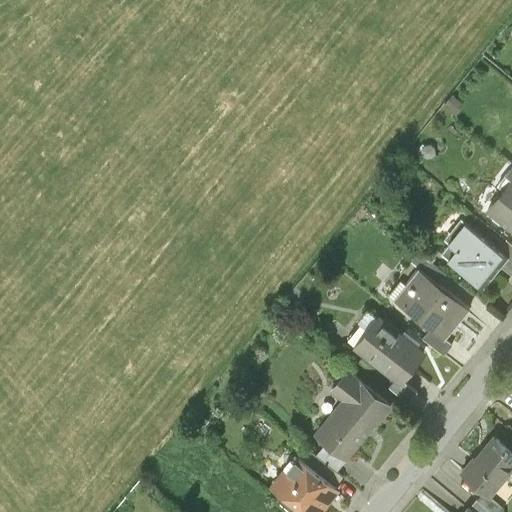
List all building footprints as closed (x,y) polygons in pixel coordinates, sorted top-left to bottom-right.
[(445,108),(457,119),(467,107),(454,96),(445,108)] [(511,180),(489,208),(511,227),(511,180)] [(500,247),(467,220),(450,240),(458,246),(448,258),(484,287),(501,267),(510,256),(500,247)] [(510,256),(501,267),(511,275),(511,273),(511,242),(507,239),(500,247),(510,256)] [(413,260),(420,266),(438,281),(446,272),(420,251),(413,260)] [(438,281),(420,266),(395,296),(432,326),(445,336),(469,306),(438,281)] [(355,343),(397,376),(403,381),(427,349),(380,312),(355,343)] [(452,342),(445,336),(432,326),(425,334),(445,351),(452,342)] [(393,405),(348,369),(332,389),(344,398),(315,433),(327,443),(347,460),(393,405)] [(403,381),(397,376),(389,386),(408,401),(416,391),(403,381)] [(192,426),(200,433),(210,421),(201,414),(192,426)] [(511,469),(511,448),(494,433),(462,472),(484,490),(491,495),(511,469)] [(338,472),(347,460),(327,443),(318,456),(338,472)] [(338,472),(318,456),(311,451),(304,460),(335,485),(343,475),(338,472)] [(335,485),(304,460),(296,454),(271,485),(306,511),(321,511),(340,489),(335,485)] [(484,490),(477,498),(494,511),(503,511),(504,506),(491,495),(484,490)] [(471,505),(478,511),(494,511),(477,498),(471,505)]
